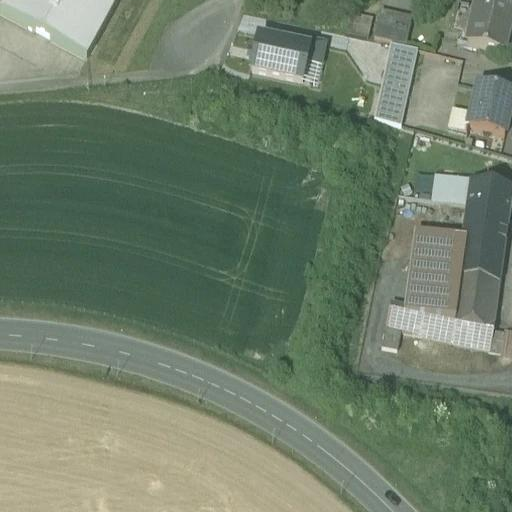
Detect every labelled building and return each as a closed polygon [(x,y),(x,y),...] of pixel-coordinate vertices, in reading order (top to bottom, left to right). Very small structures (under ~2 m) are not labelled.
[(0,0),(0,16),(86,63),(119,0),(0,0)] [(511,31),(511,15),(471,7),(462,52),(506,61),(511,31)] [(411,21),(379,14),(373,41),(405,48),(411,21)] [(349,16),(345,34),(368,39),(372,21),(349,16)] [(394,49),(296,28),(286,76),(338,87),(383,97),(391,62),(394,49)] [(417,54),(394,49),(391,62),(414,67),(417,54)] [(383,97),(338,87),(337,95),(382,104),(383,97)] [(511,107),(511,95),(473,89),(468,118),(465,135),(506,142),(511,107)] [(382,104),(337,95),(333,106),(378,123),(382,104)] [(464,138),(465,135),(468,118),(450,114),(446,135),(464,138)] [(469,184),(434,180),(431,205),(466,209),(469,184)] [(511,191),(469,184),(466,209),(508,216),(511,191)] [(508,216),(466,209),(461,244),(453,299),(495,307),(508,216)] [(461,244),(414,237),(404,309),(451,319),(453,299),(461,244)] [(495,307),(453,299),(451,319),(493,327),(492,326),(495,307)] [(404,309),(390,307),(384,334),(400,337),(488,354),(491,335),(493,327),(451,319),(404,309)] [(400,337),(384,334),(381,352),(396,355),(400,337)] [(511,355),(511,335),(503,334),(503,337),(500,356),(511,358),(511,355)] [(503,337),(491,335),(488,354),(500,356),(503,337)]
